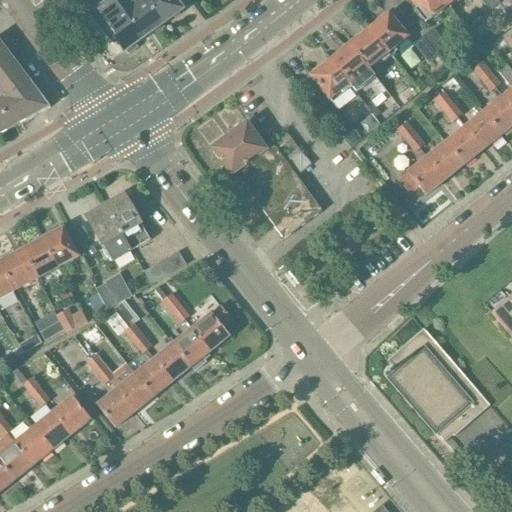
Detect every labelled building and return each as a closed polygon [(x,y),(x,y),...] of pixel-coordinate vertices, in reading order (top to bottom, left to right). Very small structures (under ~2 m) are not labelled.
[(137,46),(136,44),(144,38),(124,13),(115,0),(87,0),(84,2),(113,44),(116,42),(124,53),(126,51),(127,53),(137,46)] [(160,26),(163,24),(144,0),(139,0),(131,6),(127,0),(115,0),(124,13),(144,38),(152,32),(155,33),(161,29),(160,26)] [(144,0),(163,24),(172,18),(175,19),(180,15),(180,12),(182,10),(174,0),(144,0)] [(426,24),(449,6),(444,0),(410,0),(418,9),(415,11),(426,24)] [(499,4),(498,3),(495,0),(479,0),(489,12),(499,4)] [(369,32),(387,54),(391,58),(397,52),(394,48),(407,38),(389,16),(369,32)] [(433,29),(424,36),(441,58),(450,51),(433,29)] [(384,63),(391,58),(387,54),(369,32),(350,46),(350,47),(369,70),(381,60),(384,63)] [(424,36),(414,44),(432,66),(441,58),(424,36)] [(0,98),(20,125),(50,109),(51,108),(0,41),(0,98)] [(375,78),(369,70),(350,47),(331,62),(353,89),(356,93),(375,78)] [(353,89),(331,62),(311,78),(330,101),(343,90),(346,94),(353,89)] [(473,70),(481,80),(490,73),(482,63),(473,70)] [(490,73),(481,80),(491,93),(500,86),(490,73)] [(511,90),(503,98),(511,110),(511,90)] [(436,100),(445,112),(453,105),(444,94),(436,100)] [(376,107),(385,100),(381,95),(372,102),(376,107)] [(0,136),(20,125),(0,98),(0,136)] [(502,136),(511,127),(511,110),(503,98),(484,113),(502,136)] [(453,105),(445,112),(454,123),(462,116),(453,105)] [(484,113),(465,128),(483,151),(502,136),(484,113)] [(368,124),(372,129),(377,124),(374,119),(368,124)] [(237,187),(238,186),(243,183),(285,240),(323,212),(297,177),(274,145),(267,150),(247,123),(211,150),(232,177),(230,179),(237,187)] [(398,131),(407,142),(415,135),(406,124),(398,131)] [(464,166),(483,151),(465,128),(446,143),(464,166)] [(274,145),(297,177),(312,166),(288,134),(274,145)] [(415,135),(407,142),(416,153),(424,146),(415,135)] [(427,158),(445,181),(464,166),(446,143),(427,158)] [(426,197),(445,181),(427,158),(407,174),(408,175),(399,183),(410,196),(419,188),(426,197)] [(124,195),(104,206),(131,252),(150,241),(124,195)] [(111,263),(131,252),(104,206),(85,218),(111,263)] [(63,229),(52,235),(51,232),(40,237),(57,269),(78,258),(63,229)] [(37,280),(57,269),(40,237),(31,242),(33,245),(22,251),(37,280)] [(4,261),(1,263),(0,263),(0,268),(6,279),(9,278),(16,291),(20,289),(37,280),(22,251),(14,256),(12,252),(3,257),(4,261)] [(144,273),(151,286),(184,266),(177,254),(144,273)] [(0,299),(13,293),(16,291),(9,278),(6,279),(0,268),(0,299)] [(116,279),(96,290),(99,294),(107,310),(127,299),(116,279)] [(65,302),(73,298),(69,290),(61,294),(65,302)] [(154,294),(171,313),(179,306),(171,297),(167,300),(158,291),(154,294)] [(99,294),(88,300),(96,316),(107,310),(99,294)] [(492,315),(511,338),(511,305),(508,301),(492,315)] [(125,302),(115,310),(122,319),(132,311),(125,302)] [(179,306),(171,313),(182,326),(190,318),(179,306)] [(210,315),(192,330),(210,353),(229,338),(222,330),(232,322),(221,309),(211,317),(210,315)] [(68,311),(58,316),(67,334),(78,328),(68,311)] [(45,342),(65,330),(61,322),(40,334),(45,342)] [(125,334),(133,343),(142,336),(133,327),(125,334)] [(203,360),(210,353),(192,330),(173,346),(191,369),(195,374),(207,364),(203,360)] [(490,407),(423,330),(388,361),(397,371),(395,373),(391,369),(384,376),(444,445),(453,437),(454,438),(490,407)] [(42,344),(37,336),(19,346),(23,355),(42,344)] [(142,336),(133,343),(143,356),(152,348),(142,336)] [(172,384),(191,369),(173,346),(154,361),(172,384)] [(10,366),(18,362),(14,355),(7,359),(10,366)] [(87,364),(96,374),(104,366),(96,356),(87,364)] [(153,399),(172,384),(154,361),(135,376),(153,399)] [(104,366),(96,374),(106,386),(115,378),(104,366)] [(14,376),(32,396),(40,389),(32,380),(29,382),(19,371),(14,376)] [(134,414),(153,399),(135,376),(116,391),(134,414)] [(51,401),(40,389),(32,396),(42,409),(51,401)] [(115,429),(134,414),(116,391),(97,406),(115,429)] [(53,414),(71,437),(91,422),(72,398),(53,414)] [(34,429),(52,452),(71,437),(53,414),(34,429)] [(3,419),(0,421),(0,434),(4,439),(13,431),(3,419)] [(33,468),(52,452),(34,429),(14,444),(33,468)] [(0,465),(14,483),(33,468),(14,444),(0,455),(0,465)] [(0,494),(14,483),(0,465),(0,494)]
